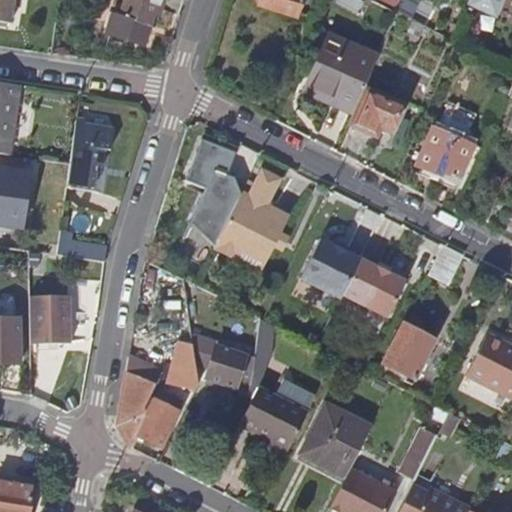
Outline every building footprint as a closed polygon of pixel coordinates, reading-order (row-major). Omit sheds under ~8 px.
[(0,0),(0,22),(10,24),(13,0),(0,0)] [(126,0),(126,1),(121,17),(115,16),(108,37),(114,39),(145,43),(150,29),(149,29),(154,11),(160,13),(163,0),(126,0)] [(257,0),(257,4),(296,17),(300,0),(257,0)] [(469,0),(469,1),(486,9),(489,0),(469,0)] [(354,111),(381,50),(329,28),(308,79),(336,92),(332,101),(354,111)] [(16,86),(0,83),(0,155),(3,156),(16,86)] [(369,87),(355,118),(377,128),(381,119),(396,125),(406,103),(369,87)] [(72,120),(65,166),(63,182),(89,186),(92,164),(98,165),(101,146),(106,147),(109,131),(82,128),(79,121),(72,120)] [(434,122),(417,160),(458,178),(475,141),(434,122)] [(226,170),(233,149),(201,136),(186,177),(205,183),(205,182),(208,183),(195,220),(217,241),(242,191),(234,173),(226,170)] [(292,211),(270,200),(284,174),(264,164),(255,181),(249,178),(246,184),(242,191),(217,241),(216,243),(239,255),(245,244),(268,257),(276,242),(283,229),(292,211)] [(0,167),(0,224),(18,227),(27,172),(0,167)] [(292,233),(283,229),(276,242),(285,246),(292,233)] [(341,291),(359,255),(359,254),(346,247),(333,241),(319,234),(299,274),(339,294),(341,291)] [(333,241),(346,247),(348,243),(335,236),(333,241)] [(463,258),(442,247),(427,276),(448,287),(463,258)] [(359,255),(341,291),(386,313),(404,276),(359,255)] [(27,296),(29,344),(69,343),(68,295),(27,296)] [(336,310),(380,330),(386,317),(342,297),(336,310)] [(1,364),(18,364),(16,316),(0,317),(0,357),(1,364)] [(385,360),(412,373),(432,335),(405,322),(385,360)] [(192,343),(190,328),(178,330),(180,345),(192,343)] [(511,398),(511,345),(485,332),(463,374),(511,398)] [(216,342),(205,376),(236,385),(247,351),(216,342)] [(129,442),(136,446),(142,434),(161,443),(178,409),(182,411),(196,384),(184,377),(170,404),(159,399),(164,389),(126,370),(117,425),(129,442)] [(251,407),(243,422),(289,447),(316,394),(299,385),(291,401),(259,385),(251,400),(251,407)] [(251,407),(251,400),(241,421),(243,422),(251,407)] [(348,466),(369,428),(324,405),(300,451),(345,474),(348,466)] [(458,417),(447,411),(439,427),(435,435),(446,440),(458,417)] [(416,473),(420,464),(430,446),(435,435),(439,427),(423,420),(400,465),(416,473)] [(430,446),(420,464),(463,484),(475,461),(451,449),(448,454),(430,446)] [(383,511),(385,509),(397,486),(360,467),(358,471),(348,466),(345,474),(328,505),(337,510),(336,511),(383,511)] [(465,511),(468,508),(472,500),(432,479),(429,485),(414,477),(396,511),(465,511)] [(24,511),(30,485),(0,480),(0,511),(24,511)]
